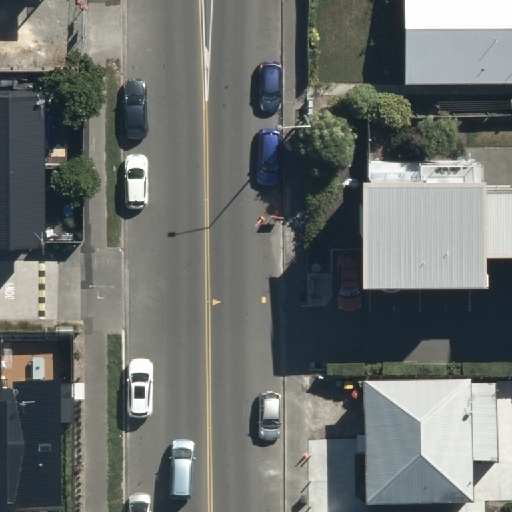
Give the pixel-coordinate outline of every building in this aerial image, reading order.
[(511,0),(405,0),(407,88),(511,86),(511,0)] [(0,153),(36,153),(34,82),(0,82),(0,153)] [(36,153),(0,153),(0,234),(37,234),(36,153)] [(478,166),(354,167),(356,273),(488,271),(487,243),(511,243),(511,174),(478,175),(478,166)] [(0,511),(2,511),(3,508),(54,508),(53,384),(2,385),(2,407),(0,406),(0,511)] [(501,386),(363,386),(362,505),(473,506),(474,461),(501,462),(501,386)]
